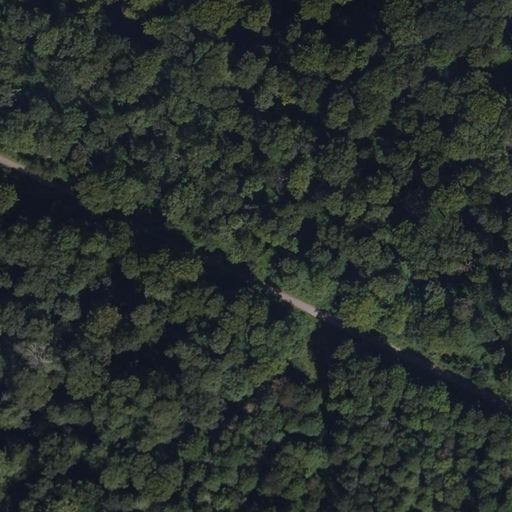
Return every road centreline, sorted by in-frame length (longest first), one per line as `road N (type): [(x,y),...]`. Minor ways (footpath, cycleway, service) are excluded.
road 1 (track): [(0,169),(511,414)]
road 2 (track): [(140,511),(511,111)]
